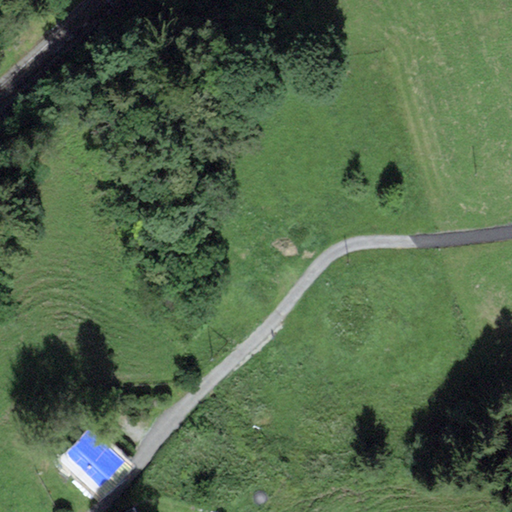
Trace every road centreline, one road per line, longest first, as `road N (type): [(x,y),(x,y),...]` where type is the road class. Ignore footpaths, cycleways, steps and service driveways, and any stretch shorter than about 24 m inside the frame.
road 1 (track): [(95,511),(185,405),(331,255),(353,244),(511,231)]
road 2 (track): [(144,0),(0,127)]
